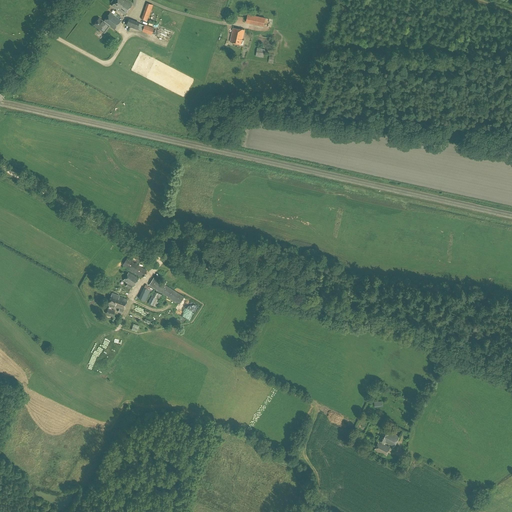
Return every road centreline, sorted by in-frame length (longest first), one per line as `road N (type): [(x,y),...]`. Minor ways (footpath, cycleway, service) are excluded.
road 1 (track): [(0,165),(131,241),(348,316),(369,315),(511,374)]
road 2 (track): [(311,502),(300,452),(316,404),(242,366),(269,289)]
road 3 (unclassified): [(0,99),(72,0)]
